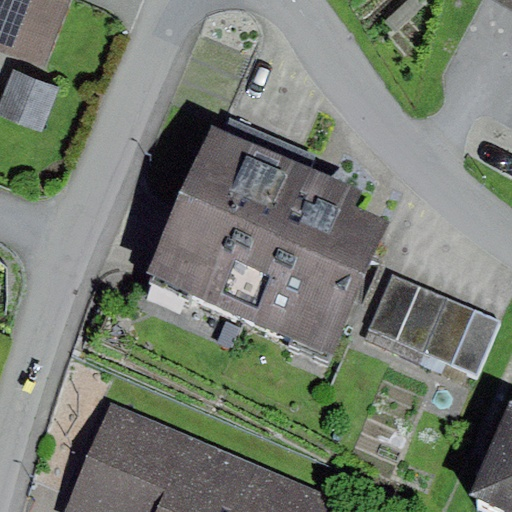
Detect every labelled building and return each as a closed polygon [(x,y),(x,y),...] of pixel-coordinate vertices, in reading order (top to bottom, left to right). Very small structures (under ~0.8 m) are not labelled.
[(69,0),(0,0),(0,51),(44,68),(69,0)] [(511,0),(486,0),(511,14),(511,0)] [(61,91),(15,73),(0,111),(0,118),(43,135),(61,91)] [(360,192),(216,128),(152,270),(332,351),(389,222),(354,206),(360,192)] [(503,322),(394,275),(369,330),(479,378),(503,322)] [(511,406),(474,495),(511,511),(511,406)] [(331,511),(335,504),(114,407),(67,511),(331,511)]
